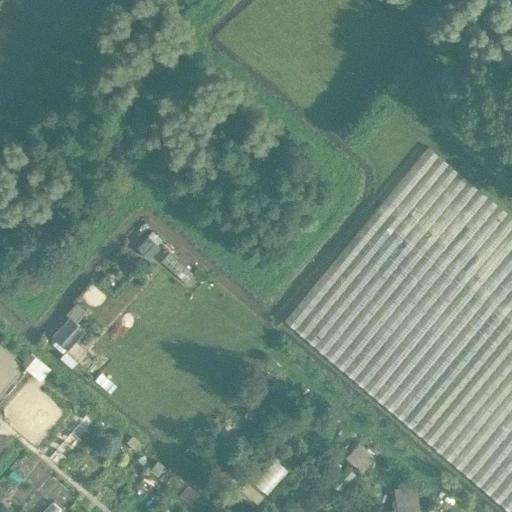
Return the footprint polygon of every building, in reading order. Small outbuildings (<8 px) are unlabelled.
[(511,511),(511,215),(428,146),(285,319),(511,511)] [(139,245),(137,246),(137,247),(139,248),(139,249),(141,251),(142,252),(142,253),(143,253),(143,254),(144,254),(147,257),(148,258),(149,258),(150,258),(152,256),(153,254),(156,251),(157,250),(157,249),(158,249),(159,248),(159,247),(159,246),(158,244),(158,243),(160,240),(160,238),(160,237),(158,236),(156,234),(154,232),(152,231),(151,232),(147,235),(147,236),(146,236),(144,238),(144,239),(143,239),(143,240),(140,243),(139,244),(139,245)] [(54,334),(53,335),(53,337),(54,338),(56,340),(56,341),(57,342),(56,343),(56,344),(57,346),(57,347),(58,347),(58,348),(63,352),(63,354),(61,356),(61,358),(62,359),(63,360),(65,361),(66,363),(67,363),(69,365),(70,365),(70,366),(71,366),(72,366),(73,366),(74,364),(75,363),(76,363),(78,360),(79,360),(79,359),(81,358),(81,356),(83,355),(83,354),(85,352),(85,351),(85,350),(85,349),(84,348),(83,348),(82,346),(81,346),(81,345),(80,345),(79,344),(78,344),(76,341),(77,340),(78,339),(78,338),(84,333),(84,331),(84,329),(81,326),(79,325),(77,323),(77,321),(79,320),(79,319),(81,316),(85,312),(85,311),(85,309),(78,303),(76,303),(75,304),(72,307),(68,311),(68,312),(67,312),(67,313),(67,315),(68,316),(68,317),(68,318),(66,320),(66,321),(63,323),(63,324),(62,324),(62,325),(60,327),(59,328),(56,331),(56,332),(54,334)] [(101,372),(95,380),(110,392),(116,385),(101,372)] [(132,436),(126,442),(134,449),(140,443),(132,436)] [(359,443),(345,457),(362,472),(375,457),(359,443)] [(203,450),(195,460),(210,472),(218,462),(203,450)] [(254,480),(271,493),(290,467),(273,454),(254,480)] [(307,476),(300,484),(308,491),(315,483),(307,476)] [(246,481),(237,492),(253,506),(263,495),(246,481)] [(419,511),(416,484),(394,487),(397,511),(419,511)] [(187,485),(180,495),(191,503),(198,493),(187,485)] [(52,502),(43,511),(57,511),(60,509),(52,502)] [(13,511),(2,503),(0,506),(0,511),(13,511)]
